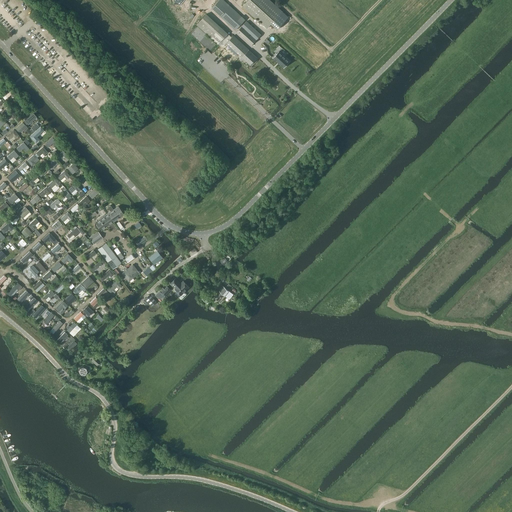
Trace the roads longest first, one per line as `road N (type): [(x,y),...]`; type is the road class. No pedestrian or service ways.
road 1 (unclassified): [(150,208),(193,233),(232,221),(451,0)]
road 2 (unclassified): [(292,511),(195,478),(119,470),(110,456),(114,419),(102,397),(65,374),(0,312)]
road 3 (track): [(458,227),(390,300),(433,320),(511,334)]
road 4 (unclassified): [(150,208),(0,42)]
road 5 (track): [(511,387),(378,511)]
road 6 (track): [(381,0),(331,49),(285,12)]
